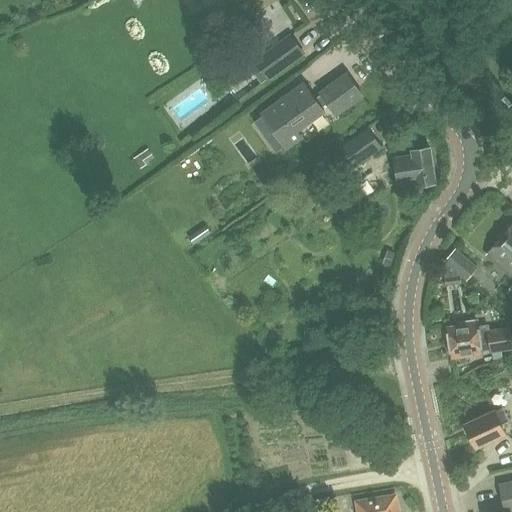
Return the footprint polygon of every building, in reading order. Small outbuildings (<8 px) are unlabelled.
[(230,0),(242,17),(269,0),(230,0)] [(292,35),(249,66),(262,85),(305,52),(292,35)] [(262,114),(286,147),(301,137),(300,135),(302,134),(299,128),(324,110),(322,108),(328,103),(335,114),(362,95),(347,74),(321,93),(321,94),(315,98),(305,84),(262,114)] [(367,128),(341,147),(355,167),(381,148),(367,128)] [(398,184),(417,182),(418,185),(436,182),(431,148),(412,151),(412,154),(394,157),(398,184)] [(145,165),(142,161),(152,154),(148,149),(139,155),(134,159),(141,168),(145,165)] [(264,181),(278,200),(286,194),(272,175),(264,181)] [(210,233),(205,226),(189,237),(194,245),(210,233)] [(511,227),(488,256),(511,277),(511,227)] [(468,280),(478,269),(456,249),(445,262),(463,276),(468,280)] [(443,263),(445,279),(463,276),(445,262),(443,263)] [(460,326),(449,327),(453,357),(482,353),(481,346),(492,344),(494,357),(502,356),(502,349),(511,347),(511,329),(510,330),(491,333),(489,324),(478,326),(477,321),(460,324),(460,326)] [(477,448),(506,434),(501,425),(510,421),(504,408),(495,412),(494,411),(465,425),(477,448)] [(511,511),(511,481),(499,484),(504,511),(511,511)] [(357,502),(358,511),(398,511),(396,495),(357,502)]
